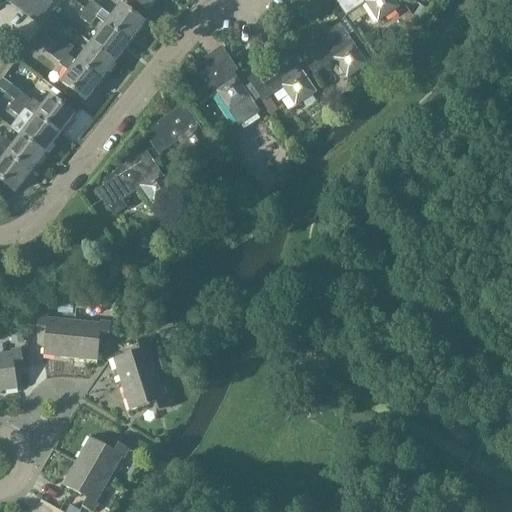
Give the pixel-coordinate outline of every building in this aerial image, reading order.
[(9,0),(6,4),(16,11),(24,0),(9,0)] [(39,0),(24,0),(16,11),(26,19),(39,0)] [(50,6),(42,0),(39,0),(26,19),(35,25),(50,6)] [(154,0),(128,0),(145,12),(154,0)] [(332,0),(345,19),(348,16),(353,24),(366,15),(361,8),(365,5),(377,23),(397,10),(390,0),(332,0)] [(103,26),(128,44),(142,25),(118,7),(110,17),(90,2),(83,11),(95,20),(103,26)] [(95,20),(83,11),(78,18),(90,26),(95,20)] [(113,64),(128,44),(103,26),(89,45),(113,64)] [(346,81),(366,67),(339,27),(299,54),(314,76),(333,63),(346,81)] [(56,47),(54,49),(65,58),(67,56),(73,48),(62,40),(56,47)] [(89,45),(76,62),(74,64),(98,83),(113,64),(89,45)] [(65,58),(54,49),(50,56),(60,64),(58,66),(68,73),(60,83),(84,102),(98,83),(74,64),(76,62),(67,56),(65,58)] [(208,70),(182,87),(196,108),(217,94),(229,113),(239,127),(258,114),(252,105),(259,100),(250,86),(243,91),(232,75),(236,72),(221,50),(207,59),(215,71),(211,74),(208,70)] [(288,55),(249,81),(263,103),(262,103),(270,115),(278,110),(270,98),(283,89),(295,108),(315,95),(298,69),(303,65),(296,55),(291,59),(288,55)] [(0,84),(0,83),(0,90),(14,102),(15,101),(21,94),(3,80),(0,84)] [(21,94),(15,101),(35,117),(34,118),(58,137),(74,116),(51,98),(43,108),(33,100),(32,102),(21,94)] [(14,102),(9,109),(19,117),(29,125),(20,136),(19,138),(43,156),(58,137),(34,118),(35,117),(15,101),(14,102)] [(191,161),(211,148),(184,108),(144,134),(158,156),(178,142),(191,161)] [(0,153),(4,157),(29,175),(43,156),(19,138),(13,145),(4,139),(2,140),(0,138),(0,153)] [(0,153),(0,183),(14,194),(29,175),(4,157),(0,153)] [(154,219),(177,203),(145,155),(106,180),(108,184),(96,192),(113,217),(125,209),(120,203),(140,190),(151,207),(148,210),(154,219)] [(199,240),(198,245),(201,250),(209,245),(205,237),(199,240)] [(43,356),(70,359),(73,323),(48,320),(48,317),(38,316),(37,328),(51,330),(50,336),(45,336),(43,356)] [(100,325),(73,323),(70,359),(97,362),(99,341),(94,341),(95,335),(109,336),(110,324),(100,323),(100,325)] [(113,360),(122,386),(156,374),(148,349),(151,349),(148,339),(136,343),(140,356),(134,358),(133,353),(113,360)] [(11,354),(0,355),(0,392),(17,390),(14,370),(10,370),(10,364),(23,362),(21,350),(11,352),(11,354)] [(164,399),(156,374),(122,386),(130,412),(149,405),(148,401),(154,399),(158,412),(170,408),(167,399),(164,399)] [(77,463),(108,481),(121,458),(124,459),(129,450),(118,444),(111,457),(106,453),(108,449),(90,439),(77,463)] [(82,508),(89,511),(107,511),(108,511),(95,504),(108,481),(77,463),(63,487),(81,497),(83,493),(89,496),(82,508)]
